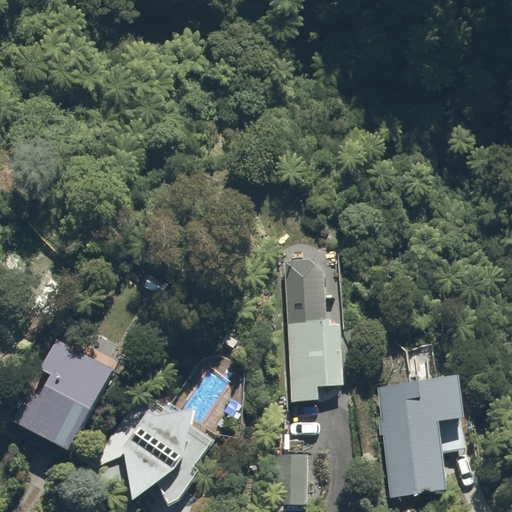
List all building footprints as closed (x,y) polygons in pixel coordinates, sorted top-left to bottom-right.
[(319,260),(283,262),(292,405),(327,403),(326,391),(352,389),(349,327),(340,327),(339,308),(322,309),(319,260)] [(121,375),(59,344),(45,373),(57,379),(45,403),(32,396),(16,427),(79,458),(121,375)] [(390,400),(379,401),(392,504),(432,498),(433,502),(442,501),(443,508),(470,505),(467,479),(465,479),(463,466),(455,467),(453,455),(470,453),(467,427),(479,426),(474,387),(458,389),(457,380),(427,384),(428,389),(390,393),(390,400)] [(206,415),(156,420),(133,454),(145,511),(146,511),(170,497),(175,506),(166,511),(206,511),(211,508),(201,494),(214,477),(206,471),(225,446),(204,430),(206,415)] [(315,459),(295,458),(292,506),(312,508),(315,459)]
